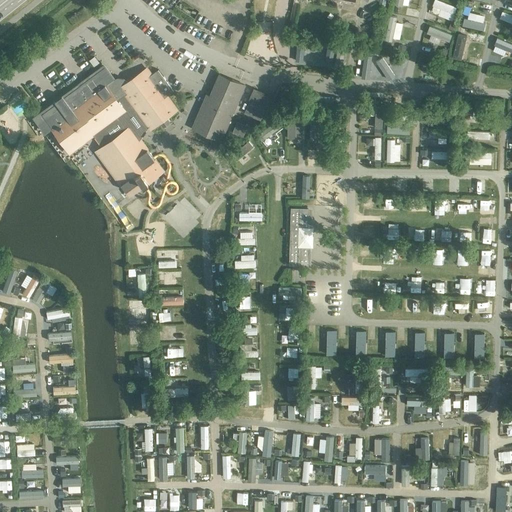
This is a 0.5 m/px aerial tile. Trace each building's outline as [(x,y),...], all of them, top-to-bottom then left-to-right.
[(431,0),(428,10),(436,13),(438,7),(452,12),(455,5),(441,0),(431,0)] [(511,23),(511,13),(500,8),(497,17),(511,23)] [(462,17),(460,25),(482,29),(484,21),(462,17)] [(384,37),(398,38),(400,19),(386,18),(384,37)] [(424,36),(433,39),(435,33),(447,38),(450,31),(429,23),(424,36)] [(288,52),(308,44),(306,37),(285,46),(288,52)] [(492,45),(497,46),(495,53),(511,57),(511,54),(511,42),(494,38),(492,45)] [(456,40),(452,53),(459,55),(463,42),(456,40)] [(307,46),(299,49),(302,58),(311,55),(313,59),(335,52),(332,45),(321,49),(320,45),(308,48),(307,46)] [(375,58),(380,60),(381,56),(365,50),(357,72),(369,76),(375,58)] [(384,54),(375,75),(382,79),(391,57),(384,54)] [(395,54),(388,78),(396,80),(403,57),(395,54)] [(46,110),(41,113),(52,127),(56,124),(59,128),(74,148),(82,142),(92,135),(93,134),(95,137),(96,138),(100,143),(100,144),(103,147),(97,151),(100,154),(104,160),(121,184),(126,191),(127,191),(129,195),(134,191),(139,187),(148,181),(154,176),(163,170),(160,166),(155,160),(155,159),(153,156),(147,149),(144,145),(141,140),(140,140),(141,139),(143,136),(143,135),(147,129),(148,127),(150,129),(155,126),(160,122),(163,126),(170,121),(169,120),(167,117),(170,115),(176,110),(177,110),(169,99),(166,96),(174,90),(167,81),(158,69),(155,72),(151,75),(146,68),(140,73),(130,80),(126,83),(126,82),(123,80),(119,79),(115,81),(114,79),(105,67),(46,110)] [(220,74),(196,129),(222,140),(245,85),(220,74)] [(318,85),(317,92),(328,94),(330,87),(318,85)] [(272,104),(274,99),(263,95),(264,93),(255,89),(251,98),(252,99),(247,111),(246,114),(257,119),(262,106),(269,110),(272,104)] [(13,103),(0,112),(0,118),(1,121),(18,109),(13,103)] [(470,110),(469,122),(487,123),(488,111),(470,110)] [(315,115),(308,115),(307,137),(314,138),(315,115)] [(446,128),(446,117),(438,117),(438,128),(446,128)] [(285,136),(300,136),(300,119),(285,119),(285,136)] [(405,133),(405,126),(401,126),(401,120),(386,119),(386,132),(405,133)] [(262,137),(279,126),(276,121),(259,132),(262,137)] [(470,131),(471,140),(488,138),(487,129),(470,131)] [(435,136),(434,142),(443,142),(443,133),(427,132),(427,136),(435,136)] [(398,160),(398,139),(384,139),(384,160),(398,160)] [(85,140),(86,150),(94,149),(93,140),(85,140)] [(226,151),(231,161),(252,149),(247,140),(226,151)] [(77,150),(79,158),(86,156),(84,148),(77,150)] [(421,158),(421,163),(444,162),(444,149),(429,149),(429,158),(421,158)] [(480,168),(487,169),(488,152),(467,151),(467,162),(480,163),(480,168)] [(64,161),(70,158),(67,152),(61,155),(64,161)] [(74,164),(79,171),(88,165),(84,158),(74,164)] [(94,163),(88,169),(104,184),(109,178),(94,163)] [(303,177),(284,177),(285,194),(295,194),(295,189),(303,189),(303,177)] [(168,187),(176,188),(177,181),(168,180),(168,187)] [(480,191),(481,180),(472,180),(471,190),(480,191)] [(358,210),(370,211),(370,195),(359,194),(358,210)] [(456,214),(464,215),(465,198),(457,197),(456,214)] [(177,202),(192,217),(196,213),(181,198),(177,202)] [(429,212),(435,213),(437,200),(431,199),(429,212)] [(405,201),(405,210),(414,211),(414,201),(405,201)] [(130,220),(137,214),(128,203),(120,209),(130,220)] [(260,219),(261,204),(247,204),(247,211),(237,210),(237,218),(260,219)] [(313,237),(313,227),(311,227),(310,227),(310,221),(310,211),(303,210),(291,210),(290,262),(294,262),(309,263),(309,256),(309,247),(313,247),(313,237)] [(219,216),(217,230),(223,231),(225,217),(219,216)] [(238,242),(252,242),(252,229),(238,230),(238,242)] [(136,238),(126,238),(126,248),(137,248),(136,238)] [(356,248),(356,258),(364,259),(364,248),(356,248)] [(379,250),(377,256),(387,258),(388,252),(379,250)] [(11,292),(19,295),(26,272),(19,269),(11,292)] [(385,286),(395,287),(396,277),(386,276),(385,286)] [(145,279),(137,279),(137,295),(145,295),(145,279)] [(290,293),(290,286),(277,285),(276,292),(290,293)] [(182,294),(158,294),(159,303),(182,302),(182,294)] [(358,306),(367,306),(367,296),(358,296),(358,306)] [(129,299),(129,308),(152,308),(152,299),(129,299)] [(444,313),(444,299),(437,299),(436,312),(444,313)] [(45,317),(68,313),(66,305),(44,309),(45,317)] [(283,312),(277,312),(277,318),(293,318),(293,307),(283,307),(283,312)] [(292,335),(295,335),(295,325),(278,324),(278,333),(286,334),(285,342),(291,342),(292,335)] [(132,340),(144,341),(145,328),(133,327),(132,340)] [(162,337),(173,338),(173,327),(162,327),(162,337)] [(325,329),(323,352),(332,352),(333,330),(325,329)] [(46,338),(69,337),(69,330),(46,330),(46,338)] [(362,331),(354,331),(355,353),(362,353),(362,331)] [(383,356),(393,357),(394,332),(385,331),(383,356)] [(444,332),(443,357),(453,357),(454,333),(444,332)] [(472,334),(475,351),(482,350),(479,333),(472,334)] [(244,335),(244,354),(256,354),(256,348),(251,348),(251,335),(244,335)] [(178,344),(167,345),(167,356),(179,355),(178,344)] [(186,353),(195,349),(193,344),(184,348),(186,353)] [(314,376),(319,376),(319,363),(307,364),(308,386),(314,386),(314,376)] [(279,365),(280,372),(296,372),(295,364),(279,365)] [(169,374),(183,374),(182,367),(176,368),(176,365),(169,365),(169,374)] [(404,367),(404,374),(422,374),(421,366),(404,367)] [(33,380),(21,380),(21,394),(33,394),(33,380)] [(51,384),(51,392),(74,391),(74,383),(51,384)] [(438,395),(438,408),(449,408),(449,394),(438,395)] [(307,396),(306,416),(317,416),(318,397),(307,396)] [(405,396),(405,403),(429,405),(430,397),(405,396)] [(379,402),(371,402),(371,421),(379,421),(379,402)] [(501,419),(511,417),(511,410),(500,412),(501,419)] [(199,423),(199,447),(207,447),(207,423),(199,423)] [(144,450),(151,449),(151,426),(143,426),(144,450)] [(262,427),(261,452),(271,453),(272,428),(262,427)] [(237,430),(236,450),(245,451),(246,430),(237,430)] [(167,432),(159,432),(159,443),(167,442),(167,432)] [(27,439),(26,433),(14,434),(15,441),(27,439)] [(299,433),(288,433),(287,448),(298,449),(299,433)] [(332,457),(333,434),(325,434),(324,443),(318,443),(317,456),(332,457)] [(361,456),(362,435),(355,434),(354,440),(348,440),(347,458),(354,458),(355,455),(361,456)] [(75,444),(76,436),(64,435),(63,444),(75,444)] [(382,435),(382,445),(376,446),(376,459),(390,459),(389,435),(382,435)] [(16,452),(33,451),(33,442),(15,442),(16,452)] [(225,443),(221,448),(226,452),(230,448),(225,443)] [(503,460),(511,457),(511,450),(511,445),(500,448),(503,460)] [(437,450),(433,454),(437,459),(441,456),(437,450)] [(185,453),(186,473),(193,473),(193,469),(198,469),(197,453),(185,453)] [(221,475),(230,475),(230,453),(221,453),(221,475)] [(79,454),(63,454),(63,465),(72,465),(72,458),(79,458),(79,454)] [(158,454),(158,478),(166,478),(166,454),(158,454)] [(145,455),(145,478),(153,478),(153,455),(145,455)] [(255,469),(260,470),(260,457),(247,457),(246,477),(254,477),(255,469)] [(467,466),(473,466),(473,459),(461,458),(459,482),(466,483),(467,466)] [(0,472),(10,473),(9,461),(0,461),(0,472)] [(400,462),(399,482),(407,482),(408,463),(400,462)] [(333,480),(340,480),(340,476),(348,477),(348,463),(334,463),(333,480)] [(363,463),(363,483),(375,483),(375,475),(369,475),(370,463),(363,463)] [(18,475),(36,475),(36,465),(18,465),(18,475)] [(63,487),(74,487),(74,476),(63,477),(63,487)] [(175,499),(175,489),(166,489),(165,498),(175,499)] [(227,497),(236,497),(236,503),(248,503),(248,490),(228,489),(227,497)] [(333,492),(332,511),(344,511),(344,510),(341,510),(341,492),(333,492)] [(156,494),(141,494),(140,506),(155,507),(156,494)] [(311,511),(313,494),(304,494),(303,511),(311,511)] [(80,497),(61,497),(62,509),(80,509),(80,497)] [(260,511),(262,498),(253,498),(252,511),(260,511)] [(278,511),(283,511),(284,507),(291,507),(291,499),(279,498),(278,511)] [(435,508),(454,508),(454,498),(435,498),(435,508)]
